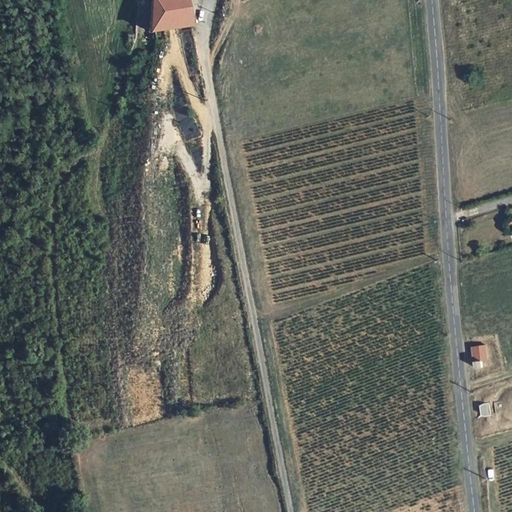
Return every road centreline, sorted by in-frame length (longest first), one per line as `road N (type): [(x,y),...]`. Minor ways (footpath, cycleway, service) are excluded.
road 1 (unclassified): [(291,511),(206,70),(210,0)]
road 2 (tertiary): [(431,0),(449,316),(474,511)]
